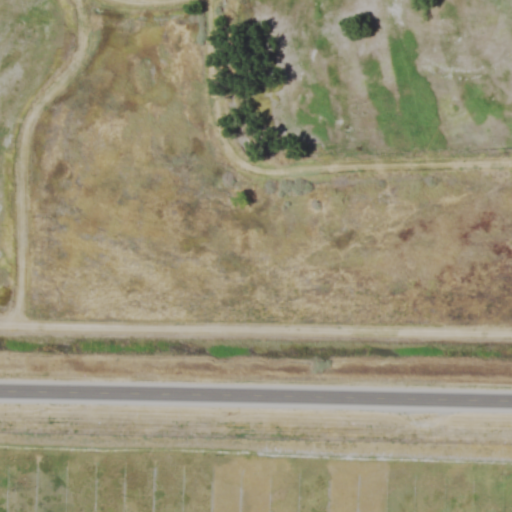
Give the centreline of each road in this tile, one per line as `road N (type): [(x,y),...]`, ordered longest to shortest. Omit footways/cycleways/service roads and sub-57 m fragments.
road 1 (tertiary): [(511,397),(0,386)]
road 2 (track): [(74,0),(79,49),(17,155),(0,253)]
